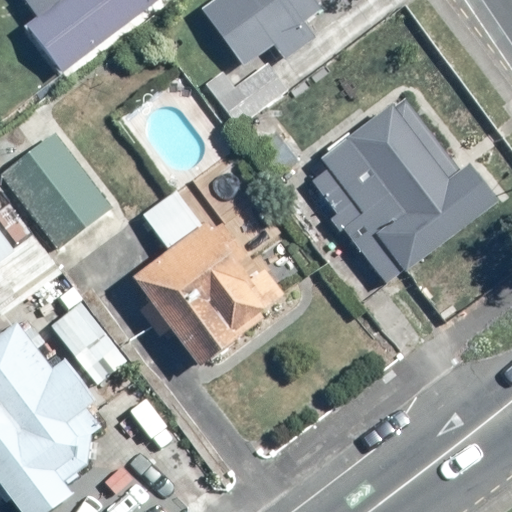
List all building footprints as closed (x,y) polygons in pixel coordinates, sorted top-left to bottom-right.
[(37,0),(48,14),(35,24),(72,72),(165,0),(37,0)] [(268,50),(278,63),(320,32),(308,15),(318,8),(312,0),(214,0),(193,16),(226,61),(235,74),(268,50)] [(235,74),(226,61),(200,80),(236,130),(295,87),(278,63),(268,50),(235,74)] [(288,169),(299,182),(274,201),(296,230),(354,308),(390,281),(474,218),(387,102),(331,144),(299,168),(268,126),(236,150),(264,187),(288,169)] [(122,203),(63,130),(0,176),(56,251),(122,203)] [(258,329),(285,308),(281,303),(314,278),(226,165),(180,201),(174,193),(128,228),(155,263),(120,289),(132,304),(151,315),(198,376),(258,329)] [(41,263),(0,295),(0,419),(36,464),(138,382),(41,263)]
